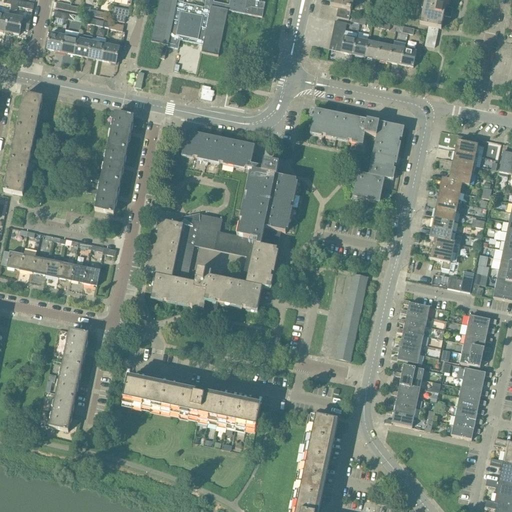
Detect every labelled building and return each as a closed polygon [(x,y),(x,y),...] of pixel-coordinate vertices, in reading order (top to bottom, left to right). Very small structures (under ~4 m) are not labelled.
[(230,0),(229,7),(214,3),(214,0),(206,0),(204,9),(183,5),(183,6),(177,5),(177,1),(178,1),(174,0),(161,0),(152,43),(151,43),(168,47),(168,48),(175,49),(179,50),(180,41),(204,46),(202,53),(201,54),(206,55),(219,58),(219,57),(218,57),(228,11),(262,19),(266,4),(261,3),(261,0),(230,0)] [(331,0),(331,1),(330,7),(338,9),(336,18),(348,21),(350,11),(351,12),(353,0),(331,0)] [(420,26),(429,28),(439,30),(441,31),(444,17),(451,18),(453,10),(446,9),(447,0),(425,0),(425,4),(423,4),(422,12),(423,12),(420,26)] [(11,6),(9,12),(12,13),(17,11),(18,8),(27,10),(28,4),(12,1),(11,6)] [(55,10),(70,12),(71,6),(57,3),(55,10)] [(90,17),(97,18),(98,12),(91,11),(91,8),(85,7),(83,16),(90,17)] [(69,15),(55,12),(54,19),(68,22),(68,21),(69,15)] [(0,32),(5,34),(9,16),(0,14),(0,32)] [(112,15),(111,21),(125,24),(126,18),(112,15)] [(9,16),(5,34),(19,37),(21,30),(28,32),(31,22),(23,20),(23,19),(9,16)] [(103,28),(109,29),(110,24),(96,21),(95,27),(103,28)] [(346,25),(335,22),(334,28),(345,30),(346,25)] [(109,30),(123,33),(124,27),(110,24),(109,29),(109,30)] [(344,36),(345,30),(334,28),(333,33),(344,36)] [(435,49),(439,30),(429,28),(425,47),(435,49)] [(333,33),(331,39),(343,42),(344,38),(344,36),(333,33)] [(61,54),(64,37),(50,34),(47,51),(61,54)] [(74,57),(88,60),(93,38),(79,35),(78,40),(74,57)] [(64,37),(61,54),(74,57),(78,40),(64,37)] [(93,38),(88,60),(102,63),(105,45),(92,43),(93,38)] [(342,47),(341,53),(341,54),(353,56),(356,40),(344,38),(343,42),(342,47)] [(331,39),(330,45),(342,47),(343,42),(331,39)] [(365,59),(368,43),(356,40),(353,56),(365,59)] [(392,48),(389,64),(401,66),(404,50),(405,45),(394,42),(393,48),(392,48)] [(380,45),(368,43),(365,59),(377,61),(380,45)] [(105,45),(102,63),(116,65),(119,48),(105,45)] [(329,51),(341,53),(342,47),(330,45),(329,51)] [(377,61),(389,64),(392,48),(380,45),(377,61)] [(401,66),(413,69),(416,53),(404,50),(401,66)] [(212,98),(213,98),(214,93),(210,92),(211,88),(205,87),(205,91),(202,90),(201,95),(202,95),(201,100),(212,103),(212,98)] [(36,132),(43,100),(24,96),(17,128),(36,132)] [(115,114),(108,147),(127,151),(134,118),(115,114)] [(370,180),(357,177),(354,177),(353,177),(352,182),(356,183),(353,198),(380,203),(385,180),(392,182),(402,129),(367,121),(366,124),(314,114),(310,134),(363,145),(365,136),(379,138),(370,180)] [(17,128),(10,161),(29,165),(36,132),(17,128)] [(285,235),(297,182),(277,178),(279,166),(249,161),(252,149),(186,136),(185,141),(182,156),(253,171),(239,238),(248,240),(247,245),(257,247),(261,247),(261,243),(265,229),(281,232),(281,234),(285,235)] [(455,153),(476,158),(478,147),(457,143),(455,153)] [(120,184),(127,151),(108,147),(101,180),(120,184)] [(511,160),(511,154),(511,155),(506,154),(507,148),(504,147),(502,153),(503,154),(499,174),(509,176),(511,160)] [(455,153),(453,163),(474,167),(476,158),(455,153)] [(22,197),(29,165),(10,161),(3,193),(22,197)] [(453,163),(451,173),(471,177),(474,167),(453,163)] [(469,187),(471,177),(451,173),(449,182),(442,180),(442,181),(469,187)] [(101,180),(100,187),(98,186),(97,193),(98,193),(94,212),(113,216),(120,184),(101,180)] [(442,181),(440,190),(460,195),(462,186),(469,187),(442,181)] [(458,205),(460,195),(440,190),(438,200),(458,205)] [(482,199),(490,201),(492,192),(484,190),(482,199)] [(456,215),(458,205),(438,200),(436,210),(456,215)] [(481,202),(480,209),(486,210),(488,203),(481,202)] [(436,210),(434,220),(454,224),(456,215),(436,210)] [(223,221),(202,216),(200,224),(201,224),(197,243),(246,254),(247,245),(248,240),(239,238),(220,233),(223,221)] [(452,234),(454,224),(434,220),(432,230),(452,234)] [(151,268),(145,293),(152,295),(151,299),(193,308),(204,310),(206,301),(215,303),(218,304),(219,304),(224,305),(257,312),(259,306),(262,292),(262,289),(246,286),(246,289),(222,284),(215,282),(214,285),(195,281),(194,287),(182,284),(191,242),(193,229),(181,227),(181,226),(164,223),(160,222),(154,250),(154,251),(151,267),(151,268)] [(478,222),(477,229),(483,230),(485,224),(478,222)] [(257,247),(255,255),(280,260),(282,252),(277,251),(281,234),(281,232),(265,229),(261,243),(261,247),(257,247)] [(430,239),(457,246),(457,245),(450,243),(452,234),(432,230),(430,239)] [(430,239),(430,240),(434,241),(430,260),(442,263),(441,270),(450,272),(451,265),(453,266),(453,265),(456,266),(460,246),(457,246),(430,239)] [(511,244),(505,243),(503,252),(511,254),(511,244)] [(116,252),(104,249),(103,254),(103,255),(115,258),(116,252)] [(511,254),(503,252),(501,262),(511,264),(511,254)] [(4,253),(1,267),(7,268),(7,269),(20,272),(23,256),(10,254),(4,253)] [(23,256),(20,272),(32,274),(36,259),(23,256)] [(36,259),(32,274),(45,277),(48,261),(36,259)] [(252,259),(246,286),(262,289),(269,291),(274,265),(275,264),(272,263),(252,259)] [(493,260),(491,269),(499,271),(511,273),(511,264),(501,262),(493,260)] [(48,261),(45,277),(58,280),(61,264),(48,261)] [(61,264),(58,280),(71,282),(74,267),(61,264)] [(74,267),(71,282),(83,285),(87,269),(74,267)] [(87,269),(83,285),(96,288),(100,272),(87,269)] [(511,273),(499,271),(497,280),(511,283),(511,273)] [(475,276),(473,285),(480,286),(481,277),(477,276),(475,276)] [(335,360),(335,361),(350,364),(367,280),(353,277),(335,360)] [(462,282),(460,293),(470,294),(473,279),(463,277),(462,282)] [(450,279),(447,290),(460,293),(462,282),(450,279)] [(511,293),(511,283),(497,280),(495,290),(511,293)] [(483,290),(479,289),(480,287),(474,285),(472,295),(482,297),(483,290)] [(511,293),(495,290),(493,300),(511,303),(511,293)] [(428,319),(430,309),(410,305),(410,303),(403,301),(403,305),(409,306),(408,312),(402,310),(401,314),(407,316),(407,315),(428,319)] [(400,320),(399,324),(405,325),(405,324),(426,328),(428,319),(407,315),(407,316),(406,321),(400,320)] [(470,317),(467,327),(488,332),(488,330),(489,325),(495,326),(496,322),(490,320),(489,321),(470,317)] [(398,329),(397,333),(403,334),(403,333),(424,337),(426,328),(405,324),(405,325),(404,331),(398,329)] [(467,327),(465,337),(486,341),(486,339),(487,334),(493,335),(494,331),(488,330),(488,332),(467,327)] [(88,336),(69,332),(62,364),(82,368),(88,336)] [(395,343),(401,344),(401,343),(421,347),(424,337),(403,333),(403,334),(402,340),(396,339),(395,343)] [(465,337),(463,346),(484,350),(484,349),(485,343),(491,345),(492,341),(486,339),(486,341),(465,337)] [(394,348),(393,352),(399,353),(399,352),(420,356),(421,347),(401,343),(401,344),(400,349),(394,348)] [(463,346),(461,355),(482,360),(482,358),(483,353),(489,354),(490,350),(484,349),(484,350),(463,346)] [(392,358),(391,362),(397,363),(397,362),(417,366),(420,356),(399,352),(399,353),(398,359),(392,358)] [(488,360),(482,358),(482,360),(461,355),(459,365),(480,370),(481,362),(487,364),(488,360)] [(62,364),(56,397),(75,401),(82,368),(62,364)] [(422,382),(424,372),(404,367),(402,375),(396,373),(395,377),(401,379),(402,377),(422,382)] [(492,375),(486,374),(485,374),(485,375),(465,371),(463,380),(483,385),(483,383),(485,377),(491,379),(492,375)] [(420,391),(422,382),(402,377),(401,379),(400,384),(394,383),(393,387),(399,388),(400,387),(420,391)] [(463,380),(461,390),(481,394),(481,393),(483,387),(489,388),(490,384),(483,383),(483,385),(463,380)] [(190,396),(174,392),(127,382),(122,407),(255,434),(260,410),(203,398),(204,395),(199,394),(200,387),(192,386),(190,396)] [(418,400),(420,391),(400,387),(399,388),(398,393),(392,392),(391,396),(397,397),(398,396),(418,400)] [(432,393),(439,395),(441,388),(433,387),(432,393)] [(461,390),(459,399),(479,404),(480,402),(481,396),(487,398),(488,394),(481,393),(481,394),(461,390)] [(416,410),(418,400),(398,396),(397,397),(396,403),(390,401),(389,405),(395,407),(396,405),(416,410)] [(75,401),(56,397),(49,430),(68,434),(75,401)] [(459,399),(457,408),(477,413),(478,411),(479,406),(485,407),(486,403),(480,402),(479,404),(459,399)] [(414,419),(416,410),(396,405),(395,407),(394,412),(388,411),(387,415),(393,416),(394,415),(414,419)] [(457,408),(455,418),(475,422),(476,421),(477,415),(483,416),(484,412),(478,411),(477,413),(457,408)] [(412,429),(414,419),(394,415),(393,416),(392,422),(386,421),(385,424),(392,426),(392,425),(412,429)] [(321,511),(322,509),(317,508),(335,423),(310,418),(290,511),(321,511)] [(455,418),(453,427),(473,432),(474,430),(475,424),(481,426),(482,422),(476,421),(475,422),(455,418)] [(453,427),(450,437),(471,442),(473,434),(479,435),(480,431),(474,430),(473,432),(453,427)] [(511,443),(497,440),(495,440),(494,446),(506,449),(503,463),(511,464),(511,443)] [(491,460),(490,467),(502,469),(499,483),(499,484),(511,486),(511,487),(511,486),(511,464),(503,463),(491,460)] [(499,483),(487,481),(485,488),(498,490),(495,504),(511,507),(511,508),(511,495),(510,495),(511,487),(511,486),(499,484),(499,483)] [(486,502),(485,508),(497,511),(496,511),(510,511),(511,508),(511,507),(495,504),(486,502)]
